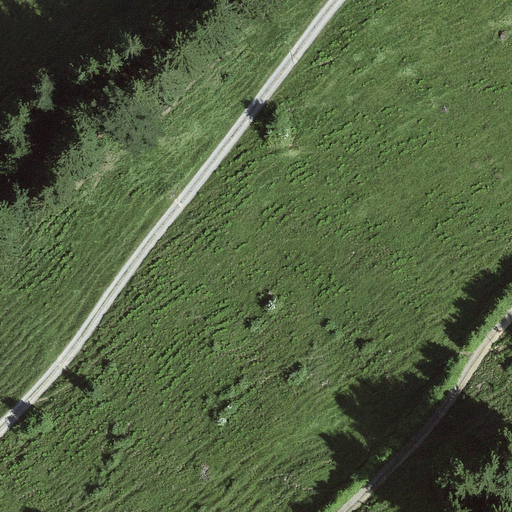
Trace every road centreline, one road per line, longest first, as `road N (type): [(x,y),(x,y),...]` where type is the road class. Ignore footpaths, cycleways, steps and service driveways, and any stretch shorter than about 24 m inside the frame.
road 1 (track): [(0,427),(53,374),(337,0)]
road 2 (track): [(343,511),(395,464),(511,315)]
